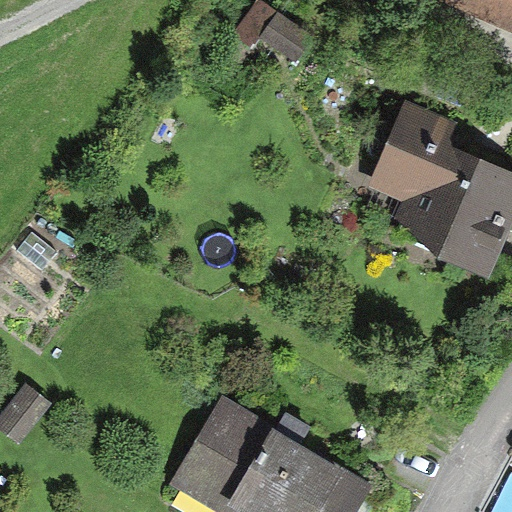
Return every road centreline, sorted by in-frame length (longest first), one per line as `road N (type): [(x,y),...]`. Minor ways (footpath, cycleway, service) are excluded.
road 1 (track): [(0,33),(61,0),(407,0),(511,50)]
road 2 (residential): [(453,511),(511,406)]
